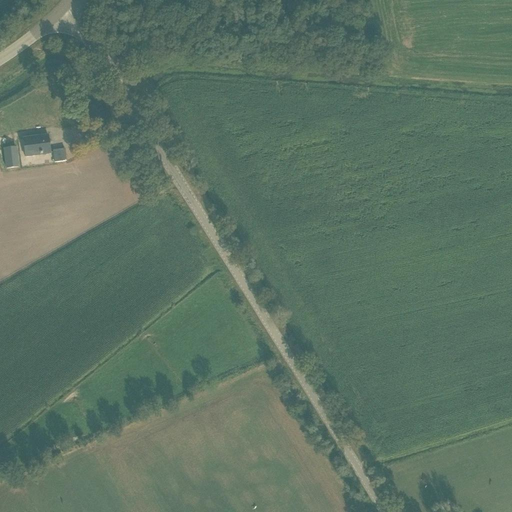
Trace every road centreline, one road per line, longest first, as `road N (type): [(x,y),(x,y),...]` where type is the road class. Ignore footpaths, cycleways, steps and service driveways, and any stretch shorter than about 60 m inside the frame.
road 1 (unclassified): [(384,511),(111,70),(63,11)]
road 2 (track): [(111,70),(230,0)]
